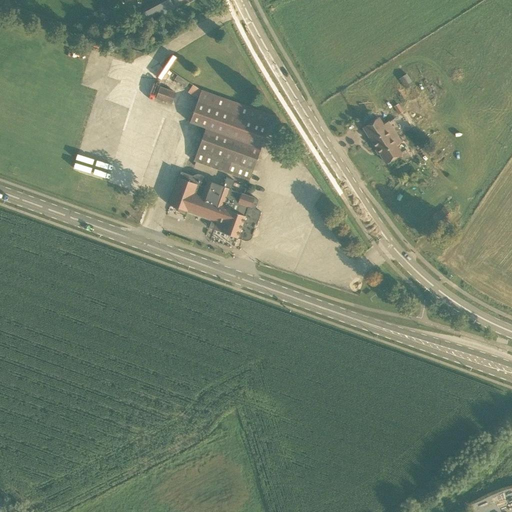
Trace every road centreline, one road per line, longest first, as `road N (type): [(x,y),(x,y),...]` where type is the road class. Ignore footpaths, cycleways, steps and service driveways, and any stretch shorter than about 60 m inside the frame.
road 1 (primary): [(511,373),(0,192)]
road 2 (secondary): [(511,329),(463,307),(390,244),(240,0)]
